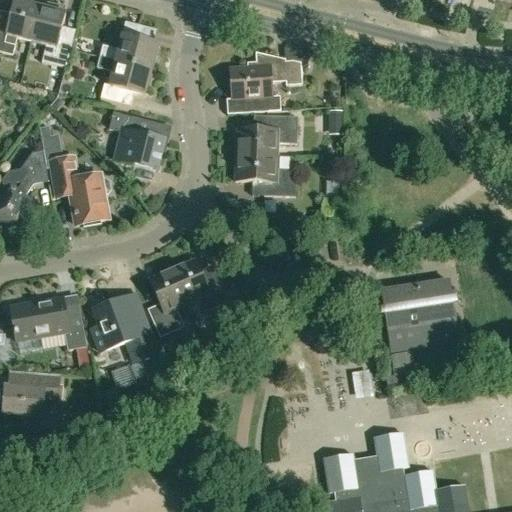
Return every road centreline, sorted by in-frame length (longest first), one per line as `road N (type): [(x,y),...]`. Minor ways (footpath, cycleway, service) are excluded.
road 1 (residential): [(0,273),(133,248),(164,233),(190,203),(199,168),(190,58),(203,0)]
road 2 (tertiary): [(511,65),(418,52),(219,0)]
